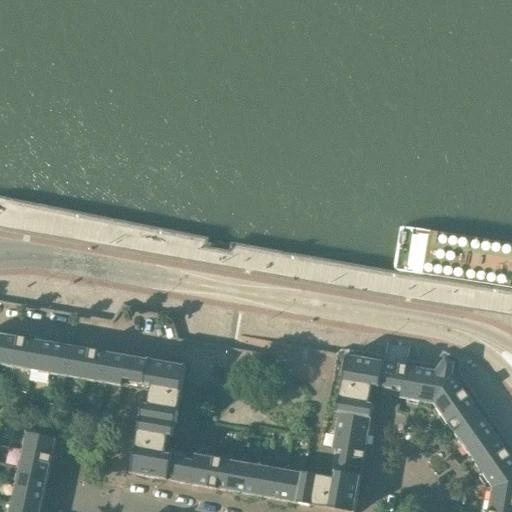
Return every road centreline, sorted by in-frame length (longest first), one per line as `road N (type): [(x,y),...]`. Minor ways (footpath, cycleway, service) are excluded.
road 1 (residential): [(0,253),(453,329),(511,362)]
road 2 (residential): [(0,321),(311,374),(322,393),(312,455)]
